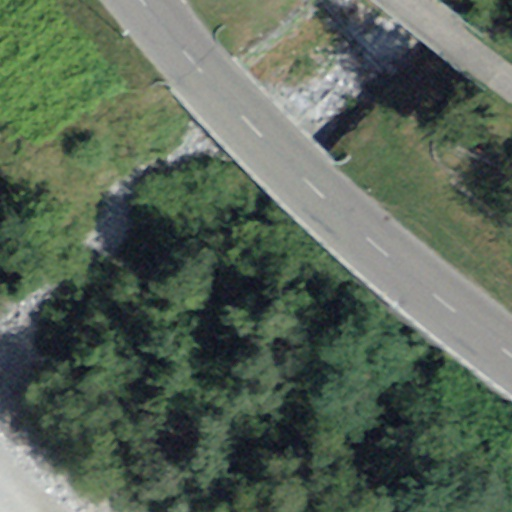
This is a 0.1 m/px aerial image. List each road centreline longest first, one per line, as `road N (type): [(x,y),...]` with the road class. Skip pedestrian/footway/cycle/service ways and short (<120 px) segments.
road 1 (secondary): [(511,362),(424,299),(198,70),(140,0)]
road 2 (residential): [(405,0),(511,81)]
